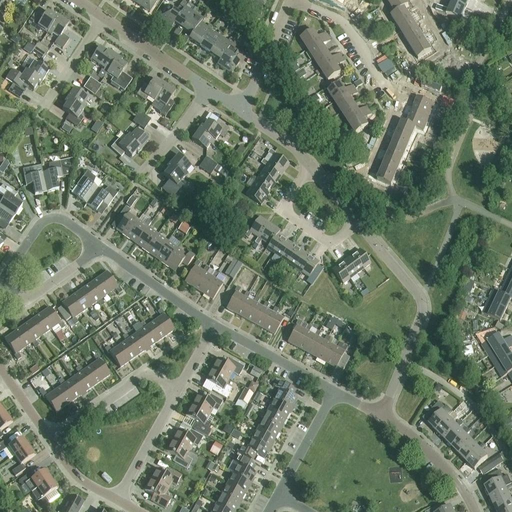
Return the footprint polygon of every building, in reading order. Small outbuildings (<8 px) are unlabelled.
[(14,4),(8,0),(7,0),(0,0),(0,7),(3,3),(5,4),(12,8),(14,4)] [(157,0),(137,0),(135,3),(149,13),(158,0),(157,0)] [(404,8),(404,9),(408,6),(404,0),(393,0),(388,3),(395,14),(404,8)] [(466,9),(469,0),(452,0),(451,3),(466,9)] [(171,28),(174,24),(184,10),(185,7),(187,4),(183,1),(175,12),(166,6),(157,18),(158,19),(157,20),(162,24),(163,22),(171,28)] [(460,21),(466,9),(451,3),(448,10),(440,7),(438,12),(460,21)] [(177,39),(183,30),(194,13),(185,7),(184,10),(174,24),(179,27),(176,31),(172,36),(177,39)] [(408,15),(404,9),(404,8),(395,14),(391,16),(397,27),(418,14),(416,10),(408,15)] [(47,34),(58,17),(54,14),(53,16),(46,12),(45,13),(40,10),(37,16),(34,14),(28,23),(31,24),(29,27),(38,34),(41,30),(47,34)] [(189,40),(198,26),(203,19),(194,13),(183,30),(187,33),(181,42),(185,44),(188,39),(189,40)] [(404,38),(417,30),(413,23),(421,18),(418,14),(397,27),(404,38)] [(58,17),(47,34),(50,37),(52,35),(58,39),(68,24),(58,17)] [(199,47),(208,33),(212,27),(209,25),(205,30),(198,26),(189,40),(199,47)] [(411,48),(432,35),(429,32),(421,36),(417,30),(404,38),(411,48)] [(307,51),(328,37),(325,33),(318,38),(313,31),(300,40),(307,51)] [(209,54),(219,40),(221,37),(223,34),(219,32),(215,37),(208,33),(199,47),(209,54)] [(432,35),(411,48),(418,59),(431,51),(426,44),(434,40),(432,35)] [(220,61),(233,41),(229,39),(228,42),(221,37),(219,40),(209,54),(220,61)] [(314,61),(327,52),(323,46),(330,41),(328,37),(307,51),(314,61)] [(233,41),(220,61),(217,65),(231,74),(239,62),(234,58),(238,52),(234,50),(238,44),(233,41)] [(38,42),(34,47),(46,55),(49,51),(38,42)] [(46,55),(34,47),(31,52),(42,60),(46,55)] [(106,75),(118,58),(107,51),(106,52),(99,48),(90,60),(103,70),(103,71),(102,70),(97,76),(103,80),(106,75)] [(327,52),(314,61),(321,71),(341,58),(339,54),(331,59),(327,52)] [(118,58),(106,75),(112,79),(110,82),(119,89),(124,92),(132,80),(127,77),(122,74),(126,67),(120,63),(121,61),(118,58)] [(289,61),(296,72),(300,69),(297,65),(298,64),(294,58),(289,61)] [(341,58),(321,71),(328,82),(341,74),(336,67),(344,62),(341,58)] [(15,64),(7,59),(4,64),(12,69),(15,64)] [(25,70),(42,82),(49,72),(34,62),(30,68),(24,64),(21,68),(25,70)] [(304,69),(297,73),(300,79),(307,74),(304,69)] [(39,86),(42,82),(25,70),(21,77),(11,70),(5,79),(13,85),(23,91),(26,86),(29,87),(33,90),(37,84),(39,86)] [(86,83),(98,91),(101,86),(89,78),(86,83)] [(360,80),(354,84),(357,89),(363,85),(360,80)] [(154,102),(166,85),(161,82),(159,85),(153,81),(149,87),(144,84),(136,95),(145,102),(147,98),(154,102)] [(98,91),(86,83),(83,88),(95,96),(98,91)] [(420,90),(417,98),(417,99),(434,106),(440,93),(422,85),(422,86),(415,83),(413,87),(420,90)] [(334,103),(355,90),(352,86),(345,91),(340,84),(327,92),(334,103)] [(13,85),(8,92),(9,92),(20,100),(29,87),(26,86),(23,91),(13,85)] [(166,85),(154,102),(157,105),(159,102),(164,107),(159,114),(164,118),(172,106),(168,103),(175,92),(166,85)] [(67,99),(84,110),(86,106),(84,105),(89,98),(74,88),(67,99)] [(341,114),(354,105),(350,99),(357,94),(355,90),(334,103),(341,114)] [(79,116),(84,110),(67,99),(64,103),(66,104),(62,110),(69,115),(66,120),(77,127),(83,118),(79,116)] [(429,118),(434,106),(417,99),(413,107),(407,104),(405,108),(429,118)] [(348,124),(369,111),(366,107),(359,112),(354,105),(341,114),(348,124)] [(423,132),(429,118),(405,108),(403,113),(410,116),(406,124),(416,128),(415,128),(423,132)] [(369,111),(348,124),(355,135),(368,126),(364,120),(371,115),(369,111)] [(136,117),(147,125),(151,120),(139,112),(136,117)] [(144,130),(147,125),(136,117),(132,122),(144,130)] [(97,133),(102,123),(96,120),(91,130),(97,133)] [(198,130),(215,141),(219,136),(222,138),(229,129),(217,121),(213,126),(207,122),(203,127),(201,126),(198,130)] [(416,128),(406,124),(401,122),(398,129),(390,126),(388,130),(411,140),(415,128),(416,128)] [(65,125),(62,130),(69,134),(72,130),(65,125)] [(126,137),(141,151),(149,141),(136,129),(131,135),(129,133),(126,137)] [(215,149),(218,144),(214,142),(215,141),(198,130),(191,140),(206,150),(209,145),(215,149)] [(406,151),(411,140),(388,130),(386,134),(394,138),(391,145),(406,151)] [(138,154),(141,151),(126,137),(121,142),(118,140),(111,148),(121,157),(125,153),(131,158),(136,153),(138,154)] [(401,163),(406,151),(391,145),(388,152),(380,149),(378,153),(401,163)] [(240,146),(234,155),(237,156),(240,158),(241,156),(245,150),(241,147),(240,146)] [(268,163),(267,165),(282,175),(289,165),(274,155),(275,154),(270,150),(267,154),(272,157),(268,163)] [(396,174),(401,163),(378,153),(376,158),(385,161),(382,168),(396,174)] [(169,164),(186,179),(189,176),(187,174),(192,168),(178,155),(169,164)] [(202,163),(214,171),(217,166),(206,158),(202,163)] [(42,174),(47,193),(59,190),(56,180),(63,179),(62,177),(70,176),(72,160),(59,162),(49,165),(48,172),(42,174)] [(265,167),(260,175),(275,185),(282,175),(267,165),(268,163),(263,160),(260,164),(265,167)] [(210,176),(214,171),(202,163),(199,168),(210,176)] [(181,184),(186,179),(169,164),(166,168),(168,170),(163,175),(169,180),(165,185),(176,194),(183,186),(181,184)] [(228,173),(218,166),(214,171),(225,178),(228,173)] [(47,193),(42,174),(36,175),(33,168),(22,170),(26,187),(32,185),(35,196),(47,193)] [(396,175),(396,174),(382,168),(379,176),(370,172),(368,177),(391,186),(392,185),(396,175)] [(86,205),(97,189),(93,186),(95,178),(97,176),(92,172),(90,175),(87,172),(77,186),(82,189),(76,198),(86,205)] [(260,175),(255,182),(270,192),(275,185),(260,175)] [(212,181),(207,190),(212,193),(218,185),(212,181)] [(255,182),(250,189),(265,199),(270,192),(255,182)] [(0,203),(0,205),(15,216),(22,206),(13,200),(17,195),(3,185),(0,189),(0,197),(2,200),(0,203)] [(102,193),(97,189),(86,205),(96,212),(102,204),(107,208),(117,194),(108,188),(102,193)] [(250,189),(245,196),(260,206),(265,199),(250,189)] [(0,220),(8,226),(15,216),(0,205),(0,220)] [(123,221),(116,230),(126,238),(138,221),(128,214),(130,211),(125,207),(118,217),(123,221)] [(248,231),(244,236),(247,239),(251,234),(257,238),(259,239),(269,225),(259,218),(249,232),(248,231)] [(138,221),(126,238),(136,245),(147,228),(151,222),(147,219),(143,225),(138,221)] [(185,234),(189,227),(182,223),(178,230),(185,234)] [(257,238),(254,243),(258,246),(261,241),(268,246),(269,246),(277,235),(280,232),(269,225),(259,239),(257,238)] [(147,228),(136,245),(145,252),(157,235),(147,228)] [(157,235),(145,252),(155,259),(167,242),(157,235)] [(268,246),(266,249),(273,254),(283,239),(277,235),(269,246),(268,246)] [(283,239),(273,254),(280,259),(290,244),(283,239)] [(167,242),(155,259),(165,266),(177,249),(176,249),(168,243),(167,242)] [(290,244),(280,259),(287,264),(297,249),(290,244)] [(177,249),(165,266),(175,273),(182,263),(187,267),(194,257),(189,253),(187,256),(177,249)] [(297,249),(287,264),(294,269),(305,254),(297,249)] [(352,256),(363,270),(370,265),(359,250),(352,256)] [(305,254),(294,269),(301,273),(312,259),(305,254)] [(356,275),(363,270),(352,256),(345,260),(356,275)] [(226,259),(232,262),(225,274),(232,279),(241,265),(228,257),(226,259)] [(312,259),(301,273),(308,278),(319,263),(312,259)] [(350,280),(356,275),(345,260),(339,265),(350,280)] [(204,273),(202,272),(197,269),(200,263),(196,261),(193,266),(195,267),(184,283),(194,289),(204,273)] [(342,285),(350,280),(339,265),(332,271),(342,285)] [(213,279),(211,278),(206,274),(209,269),(205,267),(202,272),(204,273),(194,289),(203,295),(213,279)] [(106,273),(97,279),(108,295),(115,290),(118,295),(122,292),(118,287),(117,288),(106,273)] [(213,279),(203,295),(212,301),(222,285),(215,280),(218,275),(215,273),(211,278),(213,279)] [(97,279),(88,286),(99,301),(97,302),(101,307),(102,306),(104,304),(101,300),(108,295),(97,279)] [(511,285),(505,283),(500,294),(511,300),(511,285)] [(465,285),(463,291),(470,294),(473,288),(465,285)] [(88,286),(80,292),(90,307),(97,302),(99,301),(88,286)] [(245,299),(243,298),(238,295),(240,289),(237,287),(234,292),(235,293),(226,310),(236,315),(245,299)] [(511,300),(500,294),(493,291),(487,302),(506,311),(511,300)] [(80,292),(71,298),(81,314),(90,307),(80,292)] [(254,304),(253,303),(247,300),(250,294),(246,292),(243,298),(245,299),(236,315),(245,320),(254,304)] [(63,306),(57,310),(66,322),(71,318),(72,320),(75,325),(78,322),(75,318),(81,314),(71,298),(62,305),(63,306)] [(264,309),(262,308),(257,305),(259,300),(255,298),(253,303),(254,304),(245,320),(255,325),(264,309)] [(500,322),(506,311),(487,302),(482,314),(500,322)] [(273,314),(271,313),(266,310),(269,305),(265,303),(262,308),(264,309),(255,325),(264,330),(273,314)] [(40,315),(51,330),(54,328),(58,325),(61,330),(65,328),(61,323),(60,324),(49,308),(40,315)] [(273,314),(264,330),(274,336),(283,320),(275,315),(278,310),(274,308),(271,313),(273,314)] [(154,322),(165,338),(174,331),(163,316),(164,315),(161,310),(157,312),(161,317),(154,322)] [(94,311),(89,315),(93,319),(97,316),(94,311)] [(42,336),(51,330),(40,315),(31,321),(42,336)] [(35,341),(42,336),(31,321),(22,327),(36,347),(38,345),(35,341)] [(306,332),(304,331),(299,328),(301,323),(298,321),(295,326),(296,327),(287,343),(297,349),(306,332)] [(165,338),(154,322),(147,327),(143,322),(141,323),(156,344),(165,338)] [(147,350),(156,344),(141,323),(140,324),(143,329),(136,335),(147,350)] [(316,337),(314,336),(308,333),(311,328),(307,326),(304,331),(306,332),(297,349),(307,354),(316,337)] [(14,334),(24,349),(32,344),(35,348),(36,347),(22,327),(14,334)] [(475,335),(482,346),(498,336),(494,329),(475,335)] [(325,343),(323,341),(318,338),(320,333),(317,331),(314,336),(316,337),(307,354),(316,359),(325,343)] [(24,349),(14,334),(4,340),(15,355),(14,356),(17,361),(21,359),(17,354),(24,349)] [(138,356),(147,350),(136,335),(129,339),(126,334),(124,335),(138,356)] [(129,362),(138,356),(124,335),(122,336),(126,342),(119,347),(129,362)] [(498,336),(482,346),(481,346),(488,357),(511,342),(511,338),(511,337),(503,342),(498,335),(498,336)] [(335,348),(333,347),(327,344),(330,338),(326,336),(323,341),(325,343),(316,359),(326,364),(335,348)] [(380,347),(382,343),(372,336),(369,341),(380,347)] [(347,348),(336,341),(333,347),(335,348),(326,364),(335,369),(336,368),(342,371),(349,358),(343,355),(347,348)] [(495,368),(511,357),(508,351),(511,348),(511,342),(488,357),(495,368)] [(129,362),(119,347),(112,351),(108,346),(105,349),(108,354),(109,353),(120,369),(129,362)] [(90,367),(101,382),(110,376),(99,361),(101,359),(97,355),(93,357),(97,362),(90,367)] [(508,375),(511,371),(511,357),(495,368),(502,379),(508,375)] [(211,370),(229,380),(232,374),(238,377),(244,367),(232,360),(229,366),(217,359),(211,370)] [(101,382),(90,367),(83,372),(79,367),(78,368),(92,388),(101,382)] [(262,372),(254,367),(250,375),(258,379),(262,372)] [(83,395),(92,388),(78,368),(75,369),(79,375),(72,379),(83,395)] [(46,370),(41,373),(45,378),(50,374),(46,370)] [(226,386),(229,380),(211,370),(205,381),(217,387),(214,393),(226,399),(232,390),(226,386)] [(83,395),(72,379),(66,384),(62,379),(60,381),(74,401),(83,395)] [(273,400),(291,410),(297,399),(293,397),(296,392),(275,380),(272,386),(279,390),(273,400)] [(65,407),(74,401),(60,381),(58,382),(62,387),(54,392),(65,407)] [(65,407),(54,392),(48,396),(42,388),(38,391),(44,399),(45,398),(56,414),(65,407)] [(243,390),(238,401),(247,406),(253,395),(243,390)] [(262,396),(257,393),(253,400),(258,403),(262,396)] [(198,395),(192,406),(209,416),(213,409),(217,412),(222,402),(212,396),(209,401),(198,395)] [(286,420),(291,410),(273,400),(268,410),(286,420)] [(448,418),(453,413),(446,407),(445,408),(439,403),(428,414),(433,419),(428,424),(436,432),(449,420),(448,418)] [(197,423),(193,430),(207,438),(211,431),(208,429),(214,418),(209,416),(192,406),(186,416),(197,423)] [(280,430),(286,420),(268,410),(262,420),(280,430)] [(457,427),(455,426),(451,421),(455,416),(453,413),(448,418),(449,420),(436,432),(444,440),(457,427)] [(0,431),(13,423),(6,414),(0,417),(0,438),(2,437),(0,433),(0,431)] [(275,440),(280,430),(262,420),(257,430),(275,440)] [(505,434),(511,430),(511,424),(510,420),(501,425),(505,434)] [(464,435),(463,433),(458,429),(463,424),(460,421),(455,426),(457,427),(444,440),(451,447),(464,435)] [(459,455),(472,443),(466,436),(470,432),(468,429),(463,433),(464,435),(451,447),(459,455)] [(172,441),(190,451),(193,445),(197,447),(203,438),(192,432),(189,437),(178,430),(172,441)] [(251,440),(269,450),(275,440),(257,430),(251,440)] [(237,440),(240,435),(233,431),(230,436),(237,440)] [(14,457),(29,446),(23,437),(9,447),(6,442),(0,445),(0,453),(3,451),(9,460),(14,457)] [(269,450),(251,440),(246,450),(239,446),(236,452),(253,461),(256,456),(263,460),(269,450)] [(186,457),(190,451),(172,441),(166,452),(177,458),(174,464),(187,471),(192,461),(186,457)] [(213,441),(208,452),(217,456),(222,445),(213,441)] [(459,455),(467,463),(479,450),(481,452),(486,447),(484,446),(483,444),(478,449),(472,443),(459,455)] [(29,446),(14,457),(20,466),(11,472),(15,477),(25,470),(22,465),(35,456),(29,446)] [(479,450),(467,463),(474,471),(487,458),(481,452),(479,450)] [(482,476),(504,462),(499,456),(478,470),(482,476)] [(232,474),(250,484),(256,474),(252,472),(255,466),(238,457),(235,463),(238,464),(232,474)] [(150,480),(168,490),(171,484),(176,486),(181,477),(168,469),(165,474),(156,470),(150,480)] [(31,494),(52,479),(45,470),(32,480),(28,475),(18,482),(22,487),(25,485),(31,494)] [(504,488),(511,485),(507,477),(503,478),(499,471),(486,477),(490,484),(484,487),(489,497),(505,490),(504,488)] [(245,494),(250,484),(232,474),(227,484),(245,494)] [(52,479),(31,494),(37,503),(34,505),(38,510),(48,503),(45,498),(58,488),(52,479)] [(168,490),(150,480),(144,491),(153,496),(150,501),(165,510),(171,500),(165,496),(168,490)] [(239,504),(245,494),(227,484),(221,494),(239,504)] [(494,507),(510,499),(506,491),(511,488),(511,487),(511,485),(504,488),(505,490),(489,497),(494,507)] [(229,511),(234,511),(239,504),(221,494),(216,504),(229,511)] [(78,511),(83,504),(70,497),(61,511),(78,511)] [(511,503),(510,499),(494,507),(496,511),(507,511),(511,510),(511,503)]
